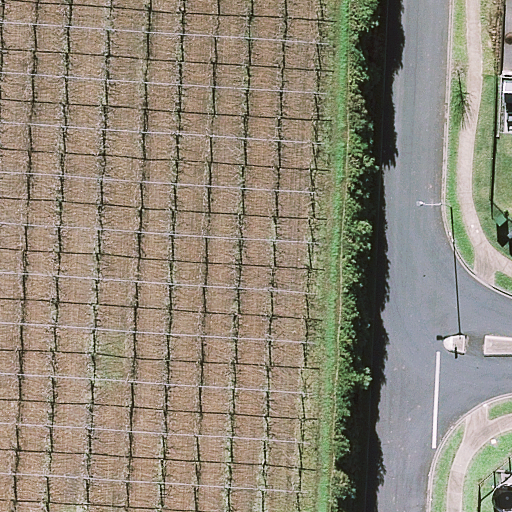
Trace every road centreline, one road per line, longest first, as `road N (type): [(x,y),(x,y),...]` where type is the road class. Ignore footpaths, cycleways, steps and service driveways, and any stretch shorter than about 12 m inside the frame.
road 1 (residential): [(413,0),(402,342)]
road 2 (residential): [(402,342),(395,511)]
